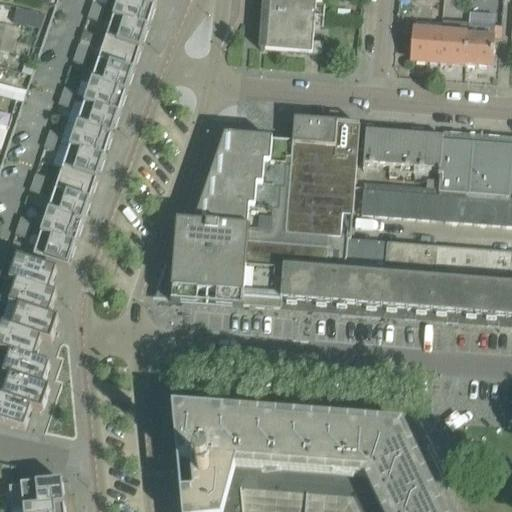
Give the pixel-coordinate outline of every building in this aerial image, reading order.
[(155,9),(126,0),(120,0),(114,19),(148,31),(155,9)] [(158,0),(126,0),(155,9),(158,0)] [(288,53),(292,0),(269,0),(266,39),(260,39),(259,52),(263,52),(263,51),(288,53)] [(315,0),(292,0),(288,53),(288,54),(322,57),(323,44),(312,43),(315,0)] [(106,7),(93,3),(90,11),(103,16),(106,7)] [(17,11),(14,25),(34,30),(37,16),(17,11)] [(87,20),(100,24),(103,16),(90,11),(87,20)] [(468,25),(489,25),(489,16),(467,17),(468,25)] [(148,31),(114,19),(106,41),(141,52),(148,31)] [(441,35),(438,66),(465,68),(467,37),(468,26),(442,24),(442,26),(441,35)] [(467,37),(465,68),(492,70),(494,39),(492,39),(493,28),(468,26),(467,37)] [(83,33),(80,42),(99,49),(102,40),(83,33)] [(414,33),(411,64),(438,66),(441,35),(414,33)] [(2,41),(2,40),(0,39),(0,51),(21,57),(21,56),(28,59),(34,47),(24,45),(24,46),(2,41)] [(141,52),(106,41),(99,63),(133,74),(141,52)] [(91,51),(78,46),(75,55),(88,59),(91,51)] [(85,68),(88,59),(75,55),(73,63),(85,68)] [(133,74),(99,63),(92,84),(126,96),(133,74)] [(126,96),(92,84),(85,106),(119,117),(126,96)] [(77,94),(64,89),(61,98),(74,102),(77,94)] [(58,107),(71,111),(74,102),(61,98),(58,107)] [(119,117),(85,106),(78,128),(112,139),(119,117)] [(511,254),(350,242),(359,127),(295,122),(293,145),(226,139),(195,229),(182,228),(181,240),(177,239),(167,267),(169,268),(158,299),(243,306),(244,300),(511,320),(511,254)] [(112,139),(78,128),(70,149),(105,161),(112,139)] [(372,133),(372,128),(366,128),(363,166),(440,172),(442,143),(443,139),(422,137),(423,132),(412,131),(411,136),(372,133)] [(62,137),(49,133),(47,141),(59,146),(62,137)] [(474,141),(443,139),(442,143),(440,172),(439,192),(439,195),(439,197),(449,198),(463,199),(470,199),(474,141)] [(44,150),(57,154),(59,146),(47,141),(44,150)] [(511,170),(511,144),(474,141),(470,199),(478,200),(492,201),(506,202),(510,202),(511,170)] [(105,161),(70,149),(63,171),(97,182),(105,161)] [(97,182),(63,171),(56,192),(90,204),(97,182)] [(48,180),(35,176),(32,184),(45,189),(48,180)] [(45,189),(32,184),(29,193),(42,197),(45,189)] [(361,218),(375,219),(378,187),(363,186),(361,218)] [(375,219),(390,220),(392,188),(378,187),(375,219)] [(390,220),(404,221),(406,190),(392,188),(390,220)] [(404,221),(418,223),(421,191),(406,190),(404,221)] [(418,223),(433,224),(435,192),(421,191),(418,223)] [(90,204),(56,192),(49,214),(83,226),(90,204)] [(439,197),(439,195),(439,192),(435,192),(433,224),(447,225),(449,198),(439,197)] [(447,225),(461,226),(463,199),(449,198),(447,225)] [(461,226),(475,227),(478,200),(470,199),(463,199),(461,226)] [(475,227),(490,228),(492,201),(478,200),(475,227)] [(490,228),(504,229),(506,202),(492,201),(490,228)] [(83,226),(49,214),(42,236),(76,247),(83,226)] [(33,224),(20,219),(18,228),(31,232),(33,224)] [(18,228),(15,236),(28,241),(31,232),(18,228)] [(76,247),(42,236),(34,258),(68,270),(76,247)] [(57,272),(17,259),(10,282),(56,297),(57,296),(50,294),(57,272)] [(56,297),(10,282),(10,283),(16,285),(10,306),(59,322),(59,321),(49,318),(56,297)] [(59,322),(10,306),(9,306),(19,310),(12,330),(3,326),(2,327),(51,344),(59,322)] [(51,344),(2,327),(0,334),(0,350),(50,367),(50,366),(35,361),(42,341),(51,344)] [(50,367),(0,350),(0,351),(2,352),(0,359),(0,374),(50,391),(50,390),(43,388),(50,367)] [(50,391),(0,374),(0,375),(2,376),(0,381),(0,398),(43,413),(50,391)] [(43,413),(0,398),(0,423),(24,432),(32,410),(42,414),(43,413)] [(205,413),(173,410),(178,466),(184,465),(185,476),(186,487),(180,486),(177,511),(443,511),(403,428),(205,412),(205,413)] [(65,507),(63,483),(9,488),(12,511),(65,507)]
